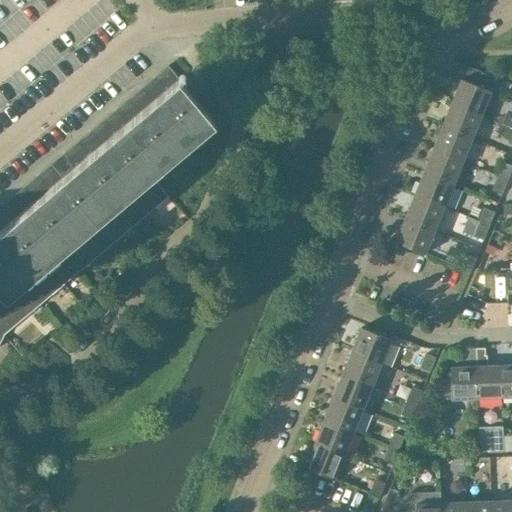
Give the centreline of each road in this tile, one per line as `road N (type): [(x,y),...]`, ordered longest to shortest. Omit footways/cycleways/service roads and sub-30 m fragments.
road 1 (unclassified): [(0,393),(56,382),(76,369),(200,214),(237,126),(179,44),(174,24)]
road 2 (residential): [(330,296),(418,77),(446,37)]
road 3 (unclassified): [(174,24),(380,6),(446,37)]
road 4 (residential): [(244,511),(330,296)]
road 5 (residential): [(330,296),(432,337),(511,335)]
